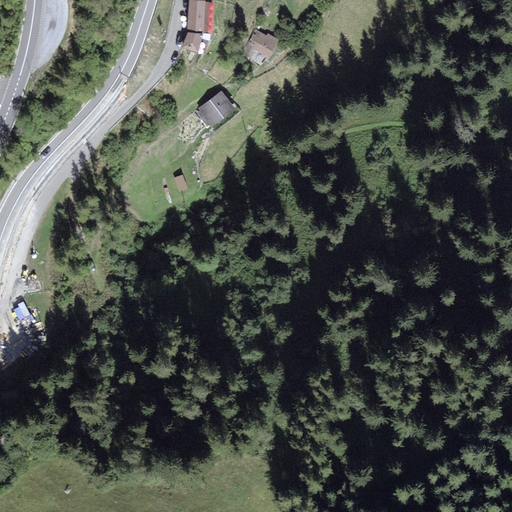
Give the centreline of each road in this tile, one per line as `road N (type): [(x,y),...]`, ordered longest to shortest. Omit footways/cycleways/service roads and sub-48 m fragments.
road 1 (residential): [(181,0),(161,69),(70,163),(33,214),(0,307)]
road 2 (secondary): [(0,239),(33,175),(119,74),(149,0)]
